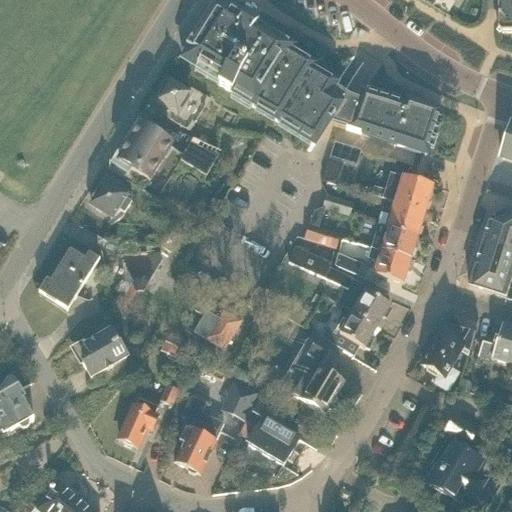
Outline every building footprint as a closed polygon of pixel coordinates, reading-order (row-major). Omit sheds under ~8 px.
[(314,146),(329,124),(333,125),(338,127),(347,130),(346,130),(361,135),(397,147),(417,154),(421,155),(426,157),(441,114),(413,105),(414,103),(406,101),(404,108),(362,94),(360,102),(352,99),(349,98),(346,96),(335,89),(336,87),(333,85),(335,82),(315,69),(313,73),(312,72),(314,69),(311,67),(314,64),(294,51),(292,55),(290,54),(292,51),(289,49),(291,46),(272,33),(269,37),(266,35),(268,31),(258,25),(246,18),(246,17),(228,5),(219,0),(218,0),(215,6),(214,5),(207,7),(181,48),(183,55),(179,62),(218,86),(314,146)] [(501,34),(511,34),(511,2),(498,2),(498,31),(501,34)] [(176,115),(189,95),(170,83),(157,103),(176,115)] [(511,125),(511,127),(510,127),(510,129),(508,136),(507,136),(507,138),(507,139),(505,146),(504,146),(504,148),(505,148),(502,155),(501,157),(502,157),(501,159),(503,160),(503,161),(505,161),(511,162),(511,125)] [(171,148),(144,131),(141,129),(119,163),(150,182),(171,148)] [(357,168),(362,152),(335,144),(331,157),(330,160),(357,168)] [(208,178),(218,158),(191,145),(181,165),(208,178)] [(429,204),(433,189),(434,188),(412,181),(409,180),(403,179),(391,175),(388,183),(387,189),(386,191),(385,191),(379,189),(375,188),(372,196),(372,197),(395,204),(396,205),(397,204),(426,213),(427,211),(429,211),(431,204),(429,204)] [(125,199),(126,198),(105,186),(92,206),(112,219),(118,210),(125,215),(132,204),(125,199)] [(352,205),(334,200),(328,198),(325,209),(324,210),(349,217),(352,205)] [(166,219),(171,210),(152,200),(148,207),(153,210),(152,211),(166,219)] [(421,229),(426,213),(397,204),(396,205),(392,218),(383,215),(379,226),(382,227),(389,229),(418,238),(419,235),(421,236),(423,229),(421,229)] [(485,239),(511,247),(511,211),(511,212),(490,223),(485,239)] [(389,229),(382,227),(379,226),(372,250),(411,262),(418,238),(389,229)] [(330,248),(334,235),(310,228),(306,240),(330,248)] [(511,278),(511,247),(485,239),(476,268),(511,278)] [(325,280),(329,269),(331,265),(295,247),(288,263),(325,280)] [(411,262),(372,250),(371,250),(368,261),(378,264),(374,277),(403,286),(411,262)] [(96,268),(94,267),(72,253),(52,285),(47,281),(46,282),(47,283),(41,293),(40,292),(39,293),(68,311),(95,270),(96,268)] [(133,254),(129,260),(146,292),(147,291),(151,291),(152,292),(172,261),(170,260),(169,257),(169,256),(133,254)] [(357,277),(362,266),(337,255),(334,268),(357,277)] [(101,274),(106,266),(97,261),(94,267),(96,268),(95,270),(101,274)] [(509,290),(511,280),(511,278),(476,268),(469,289),(506,301),(509,290)] [(354,280),(332,270),(329,269),(325,280),(348,290),(354,280)] [(390,308),(366,294),(360,290),(347,312),(377,330),(390,308)] [(224,314),(226,310),(213,302),(207,312),(199,307),(195,312),(204,318),(194,335),(206,342),(207,340),(224,351),(241,324),(224,314)] [(377,330),(347,312),(344,310),(337,328),(332,326),(323,340),(343,352),(354,359),(360,348),(365,351),(365,350),(370,352),(374,341),(372,339),(377,330)] [(475,333),(478,321),(455,314),(452,326),(470,331),(475,333)] [(511,366),(511,330),(503,327),(497,347),(483,343),(479,357),(493,361),(511,366)] [(469,353),(475,333),(470,331),(460,348),(462,349),(469,353)] [(92,381),(127,361),(111,333),(76,353),(92,381)] [(323,340),(313,334),(279,389),(282,391),(281,394),(281,398),(284,401),(288,401),(292,401),(294,398),(294,399),(322,415),(325,417),(328,412),(329,413),(330,413),(332,413),(333,413),(334,413),(335,412),(336,412),(337,411),(337,410),(338,409),(338,408),(338,407),(338,406),(338,404),(337,403),(337,402),(336,402),(335,401),(336,399),(344,386),(338,383),(329,377),(337,364),(343,352),(323,340)] [(450,369),(462,349),(460,348),(442,337),(423,368),(439,377),(434,385),(448,393),(460,375),(450,369)] [(180,349),(166,343),(166,344),(160,352),(175,359),(180,349)] [(234,382),(222,409),(232,414),(244,387),(234,382)] [(171,408),(179,392),(167,386),(160,402),(171,408)] [(244,387),(232,415),(247,421),(259,395),(244,387)] [(0,433),(2,436),(4,439),(5,439),(19,431),(20,431),(21,433),(23,434),(25,434),(27,433),(29,432),(30,430),(30,427),(29,425),(34,423),(29,412),(28,411),(24,402),(18,393),(18,392),(0,401),(0,433)] [(184,445),(175,465),(187,470),(188,473),(196,477),(198,475),(200,477),(220,433),(224,425),(201,415),(206,406),(191,399),(182,419),(186,421),(182,430),(185,431),(180,443),(184,445)] [(154,418),(158,409),(139,401),(135,411),(120,442),(138,450),(147,430),(152,432),(157,420),(154,418)] [(273,424),(279,414),(261,403),(254,414),(265,420),(249,447),(283,468),(300,440),(273,424)] [(442,457),(426,484),(457,502),(463,492),(476,500),(485,483),(473,475),(481,461),(471,454),(477,443),(473,440),(477,433),(473,430),(475,426),(461,418),(459,422),(454,419),(447,432),(452,435),(449,442),(448,441),(440,455),(442,457)] [(94,511),(60,482),(53,489),(52,488),(50,490),(51,491),(33,511),(94,511)]
